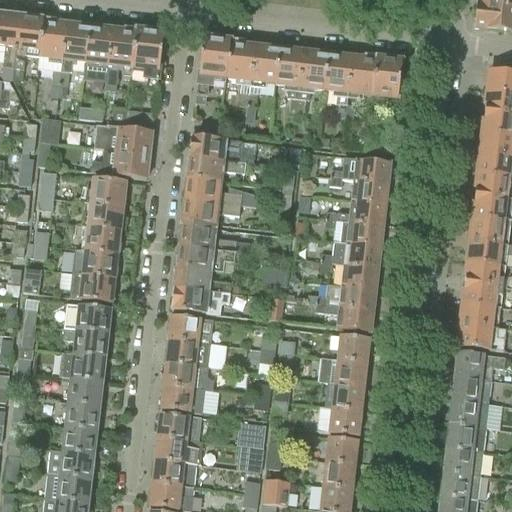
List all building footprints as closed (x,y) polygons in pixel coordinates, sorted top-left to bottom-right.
[(511,0),(476,0),(476,7),(511,11),(511,0)] [(511,11),(476,7),(473,31),(511,35),(511,11)] [(17,19),(0,17),(0,50),(4,51),(2,71),(11,72),(17,19)] [(17,19),(11,72),(23,73),(24,59),(38,60),(42,22),(17,19)] [(38,61),(37,73),(52,74),(52,76),(50,89),(58,90),(65,28),(56,27),(55,24),(42,22),(38,60),(38,61)] [(75,29),(65,28),(58,90),(67,91),(69,69),(75,70),(75,65),(84,66),(88,31),(86,30),(85,27),(77,26),(75,29)] [(105,87),(111,33),(101,32),(100,29),(92,28),(90,31),(88,31),(84,66),(82,84),(105,87)] [(105,87),(104,94),(115,95),(117,78),(117,75),(118,70),(122,71),(124,71),(130,72),(135,33),(123,31),(121,34),(111,33),(105,87)] [(162,36),(135,33),(130,72),(130,76),(141,77),(141,83),(146,84),(145,93),(156,94),(162,36)] [(224,82),(228,43),(202,40),(194,107),(204,109),(205,99),(206,99),(207,91),(212,92),(213,81),(224,82)] [(248,90),(253,49),(243,48),(242,45),(228,43),(224,82),(234,83),(233,88),(248,90)] [(274,88),(278,52),(276,51),(274,49),(266,48),(264,50),(253,49),(248,90),(264,92),(264,87),(274,88)] [(295,117),(302,55),(292,53),(291,50),(282,49),(280,52),(278,52),(274,88),(283,89),(282,94),(287,95),(286,102),(289,102),(287,116),(295,117)] [(302,55),(295,117),(303,118),(304,104),(305,104),(308,104),(308,97),(309,98),(313,98),(313,93),(323,94),(327,58),(325,57),(323,54),(315,53),(313,56),(302,55)] [(345,109),(346,102),(351,60),(340,59),(339,56),(331,55),(329,58),(327,58),(323,94),(332,95),(331,100),(336,101),(335,108),(338,108),(337,121),(344,122),(345,109)] [(362,98),(371,99),(376,61),(363,59),(361,61),(351,60),(346,102),(362,104),(362,98)] [(376,61),(371,99),(380,100),(380,106),(388,107),(385,132),(393,132),(401,64),(376,61)] [(1,82),(0,84),(1,85),(7,86),(8,85),(10,84),(10,83),(10,81),(11,72),(2,71),(1,80),(1,82)] [(10,81),(10,83),(21,84),(23,73),(11,72),(10,81)] [(488,77),(486,95),(511,97),(511,76),(492,74),(488,77)] [(50,89),(49,101),(57,102),(58,90),(50,89)] [(484,106),(483,115),(511,118),(511,97),(486,95),(485,97),(484,99),(483,103),(484,106)] [(240,97),(239,109),(246,110),(246,108),(247,98),(240,97)] [(246,110),(244,126),(253,127),(254,111),(256,99),(247,98),(246,108),(246,110)] [(353,110),(345,109),(344,122),(352,123),(353,110)] [(112,111),(110,126),(124,128),(126,113),(112,111)] [(89,112),(88,123),(100,125),(101,113),(89,112)] [(124,128),(151,131),(153,116),(126,113),(124,128)] [(481,133),(481,136),(511,139),(511,118),(483,115),(482,125),(481,127),(480,131),(481,133)] [(41,122),(39,145),(49,147),(50,147),(52,147),(54,124),(54,123),(41,122)] [(24,127),(23,140),(34,141),(36,129),(24,127)] [(192,127),(190,140),(218,143),(218,142),(218,138),(219,130),(212,129),(192,127)] [(93,152),(113,155),(115,155),(114,158),(148,162),(151,135),(95,129),(93,152)] [(480,147),(478,157),(511,161),(511,139),(481,136),(481,139),(479,140),(478,146),(480,147)] [(23,140),(21,155),(33,156),(34,141),(23,140)] [(190,140),(188,162),(244,169),(244,168),(251,169),(252,160),(245,159),(238,159),(239,157),(240,146),(225,144),(218,143),(190,140)] [(366,154),(391,156),(392,144),(368,141),(366,154)] [(39,145),(36,170),(46,171),(49,147),(39,145)] [(290,152),(288,167),(298,168),(300,153),(290,152)] [(91,165),(90,177),(125,180),(145,183),(148,162),(114,158),(115,155),(113,155),(103,154),(102,166),(99,166),(97,166),(91,165)] [(476,175),(476,178),(511,182),(511,161),(478,157),(477,167),(476,169),(475,173),(476,175)] [(19,160),(18,175),(31,177),(33,162),(19,160)] [(341,176),(340,183),(352,184),(386,188),(387,180),(390,179),(391,171),(388,169),(388,166),(343,161),(341,176)] [(188,162),(185,183),(220,187),(222,176),(243,178),(244,169),(188,162)] [(306,166),(304,179),(314,180),(315,168),(306,166)] [(283,172),(281,188),(291,189),(293,173),(283,172)] [(329,174),(328,182),(340,183),(341,176),(329,174)] [(31,177),(18,175),(17,190),(30,191),(31,177)] [(475,188),(474,199),(511,203),(511,198),(511,182),(476,178),(476,181),(474,182),(474,186),(475,188)] [(340,183),(328,182),(327,191),(339,192),(340,183)] [(90,205),(90,207),(122,210),(122,208),(125,207),(126,199),(123,198),(125,186),(105,184),(92,183),(91,190),(90,205)] [(185,183),(183,203),(239,210),(239,209),(256,211),(257,201),(227,192),(227,197),(219,196),(220,187),(185,183)] [(352,184),(350,205),(383,209),(384,208),(387,207),(388,198),(385,196),(386,188),(352,184)] [(39,188),(38,200),(48,202),(52,202),(53,190),(39,188)] [(17,198),(16,211),(27,212),(29,199),(17,198)] [(280,198),(277,222),(287,223),(290,199),(280,198)] [(471,216),(471,222),(509,226),(511,203),(474,199),(472,209),(471,210),(470,215),(471,216)] [(38,200),(36,215),(50,217),(52,202),(48,202),(38,200)] [(299,200),(297,215),(307,216),(309,201),(299,200)] [(183,203),(180,228),(215,232),(217,218),(238,220),(239,210),(183,203)] [(324,216),(323,223),(381,230),(382,222),(385,221),(386,213),(383,211),(383,209),(350,205),(348,219),(324,216)] [(88,217),(87,231),(119,235),(120,232),(122,231),(123,222),(121,221),(122,210),(90,207),(89,214),(88,217)] [(16,211),(15,225),(26,226),(27,212),(16,211)] [(469,235),(468,246),(506,250),(509,226),(471,222),(470,226),(469,228),(468,233),(469,235)] [(335,234),(334,247),(378,252),(379,251),(382,249),(383,240),(380,238),(381,230),(323,223),(322,232),(335,234)] [(296,226),(294,241),(300,242),(302,227),(296,226)] [(180,228),(178,250),(234,257),(247,258),(248,247),(214,243),(215,232),(180,228)] [(85,241),(84,254),(117,258),(117,256),(120,255),(121,247),(118,245),(119,235),(87,231),(86,236),(85,241)] [(13,233),(12,246),(15,246),(23,247),(25,234),(13,233)] [(34,236),(33,248),(42,249),(44,249),(45,249),(46,250),(48,238),(47,237),(44,237),(34,236)] [(12,246),(10,260),(11,260),(12,260),(22,261),(23,247),(15,246),(12,246)] [(466,264),(466,266),(504,270),(505,259),(511,259),(511,250),(506,250),(468,246),(467,255),(465,256),(465,261),(466,264)] [(331,267),(342,268),(376,272),(377,264),(380,263),(381,255),(378,253),(378,252),(334,247),(332,259),(331,267)] [(33,248),(31,261),(44,263),(45,263),(46,250),(45,249),(44,249),(42,249),(33,248)] [(178,250),(175,272),(210,276),(210,274),(223,276),(224,265),(232,266),(234,257),(178,250)] [(75,253),(72,277),(114,282),(114,280),(117,279),(118,270),(115,269),(117,258),(84,254),(75,253)] [(320,258),(319,266),(331,267),(332,259),(320,258)] [(319,266),(318,273),(331,275),(331,267),(319,266)] [(464,276),(463,287),(501,291),(504,270),(466,266),(465,268),(464,269),(463,274),(464,276)] [(342,268),(340,289),(374,293),(374,292),(377,291),(378,282),(375,281),(376,272),(342,268)] [(8,272),(6,287),(18,288),(20,274),(9,272),(8,272)] [(25,272),(22,296),(37,297),(40,274),(25,272)] [(175,272),(173,291),(229,298),(230,287),(209,284),(210,276),(175,272)] [(260,289),(271,290),(273,275),(261,274),(260,282),(260,289)] [(273,276),(271,289),(282,290),(283,290),(285,275),(273,274),(273,275),(273,276)] [(114,282),(72,277),(69,302),(111,306),(111,304),(114,302),(115,294),(113,292),(114,282)] [(5,287),(4,299),(16,300),(17,300),(18,289),(5,287)] [(461,305),(461,308),(499,313),(501,291),(463,287),(462,296),(461,298),(460,303),(461,305)] [(314,300),(313,308),(371,314),(372,306),(375,305),(376,297),(373,295),(374,293),(340,289),(332,289),(326,288),(325,301),(314,300)] [(173,291),(170,313),(219,319),(220,309),(223,307),(227,308),(229,298),(173,291)] [(265,324),(280,326),(283,304),(268,302),(265,324)] [(110,312),(65,307),(62,331),(64,331),(107,336),(110,312)] [(313,308),(312,316),(337,319),(335,332),(349,334),(368,336),(369,334),(372,333),(373,325),(370,323),(371,314),(313,308)] [(460,318),(458,329),(497,333),(499,313),(461,308),(461,309),(459,311),(459,316),(460,318)] [(6,316),(5,320),(14,321),(16,311),(10,310),(6,316)] [(24,312),(22,326),(34,328),(36,314),(24,312)] [(169,319),(167,344),(209,349),(212,324),(169,319)] [(22,326),(20,341),(32,342),(34,328),(22,326)] [(456,339),(455,345),(456,347),(456,350),(476,352),(494,354),(502,355),(504,343),(505,334),(497,333),(458,329),(457,337),(456,339)] [(62,331),(61,343),(63,343),(74,345),(72,356),(104,360),(107,336),(64,331),(62,331)] [(338,339),(335,365),(365,368),(368,342),(338,339)] [(261,341),(260,355),(274,357),(276,343),(261,341)] [(0,356),(10,358),(11,344),(0,342),(0,356)] [(167,344),(164,367),(194,371),(206,372),(209,349),(167,344)] [(281,344),(279,357),(293,359),(294,345),(281,344)] [(61,355),(59,380),(60,380),(68,381),(101,385),(104,360),(72,356),(64,355),(61,355)] [(260,355),(258,368),(273,369),(274,357),(260,355)] [(0,356),(0,357),(0,365),(1,367),(9,368),(10,358),(0,356)] [(456,356),(453,381),(490,386),(491,372),(503,373),(504,362),(456,356)] [(279,357),(278,370),(291,371),(293,359),(279,357)] [(18,361),(17,375),(28,377),(30,363),(18,361)] [(317,386),(333,388),(362,391),(365,368),(335,365),(320,363),(317,386)] [(164,367),(161,390),(203,395),(211,396),(212,385),(209,384),(207,382),(206,380),(206,372),(194,371),(164,367)] [(17,375),(15,391),(26,392),(28,377),(17,375)] [(66,400),(65,405),(99,409),(101,385),(68,381),(67,389),(66,398),(66,400)] [(453,381),(450,404),(487,409),(490,386),(453,381)] [(256,388),(255,401),(269,402),(270,390),(256,388)] [(333,388),(330,412),(360,416),(362,391),(333,388)] [(203,395),(161,390),(159,413),(200,418),(203,395)] [(273,392),(272,405),(274,406),(276,406),(286,407),(288,394),(273,392)] [(255,401),(253,413),(267,415),(269,402),(255,401)] [(450,404),(447,428),(484,432),(487,409),(450,404)] [(63,427),(62,430),(96,434),(99,409),(65,405),(64,411),(64,416),(63,422),(63,427)] [(272,405),(270,418),(285,419),(286,407),(276,406),(274,406),(272,405)] [(12,411),(11,422),(22,424),(24,412),(12,411)] [(360,416),(330,412),(318,411),(315,435),(357,440),(360,416)] [(158,417),(155,441),(197,446),(200,422),(188,420),(178,419),(158,417)] [(11,422),(9,437),(20,439),(22,424),(11,422)] [(241,427),(238,450),(262,453),(264,430),(241,427)] [(447,428),(444,453),(481,457),(484,432),(447,428)] [(60,449),(60,454),(93,458),(96,434),(62,430),(62,435),(61,447),(60,449)] [(155,441),(153,464),(194,468),(199,469),(202,446),(197,446),(155,441)] [(327,441),(324,466),(354,470),(357,445),(327,441)] [(269,448),(267,460),(279,461),(281,449),(269,448)] [(237,459),(236,465),(246,466),(260,467),(262,453),(238,450),(237,459)] [(50,453),(47,476),(90,481),(93,458),(60,454),(50,453)] [(444,453),(441,477),(479,481),(481,457),(444,453)] [(7,459),(5,472),(17,473),(18,460),(7,459)] [(267,460),(266,472),(278,473),(279,461),(267,460)] [(153,464),(150,487),(192,492),(194,468),(153,464)] [(324,466),(321,491),(351,494),(354,470),(324,466)] [(5,472),(4,487),(15,488),(17,473),(5,472)] [(47,476),(45,501),(87,506),(90,481),(47,476)] [(441,477),(438,500),(476,504),(479,481),(441,477)] [(263,493),(261,508),(274,510),(284,511),(285,511),(287,496),(286,496),(284,496),(278,495),(279,485),(264,483),(263,493)] [(244,485),(243,497),(258,499),(259,486),(244,485)] [(150,487),(147,510),(160,511),(189,511),(192,492),(150,487)] [(321,491),(318,511),(348,511),(351,494),(321,491)] [(256,511),(258,499),(243,497),(241,511),(246,511),(256,511)] [(438,500),(437,511),(474,511),(476,504),(438,500)] [(45,501),(43,511),(86,511),(87,506),(45,501)]
